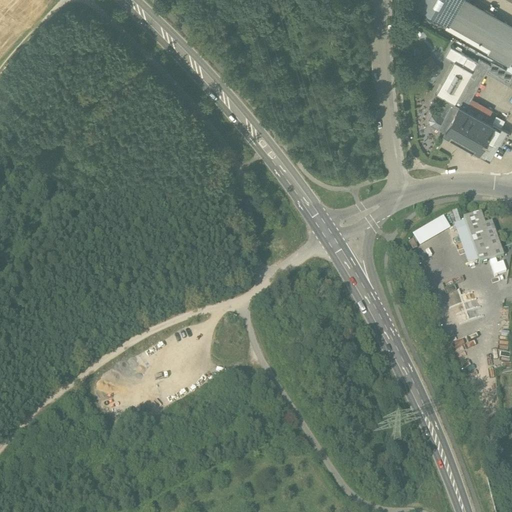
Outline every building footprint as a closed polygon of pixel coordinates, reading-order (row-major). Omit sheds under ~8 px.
[(449,24),(462,0),(415,0),(413,4),(449,24)] [(511,59),(511,25),(466,0),(462,0),(449,24),(490,48),(487,53),(509,65),(511,59)] [(477,62),(450,47),(445,57),(454,62),(436,94),(452,103),(454,104),(477,62)] [(430,58),(422,64),(430,77),(435,77),(439,74),(440,69),(430,58)] [(454,104),(465,110),(490,65),(479,59),(477,62),(454,104)] [(511,74),(494,64),(488,74),(511,87),(511,74)] [(454,104),(452,103),(443,120),(437,116),(432,118),(431,120),(432,124),(438,127),(438,129),(450,136),(451,133),(455,136),(453,139),(472,150),(471,152),(489,162),(498,146),(501,148),(509,132),(492,123),(491,125),(465,110),(454,104)] [(480,214),(463,220),(479,265),(503,257),(491,223),(484,225),(480,214)]
